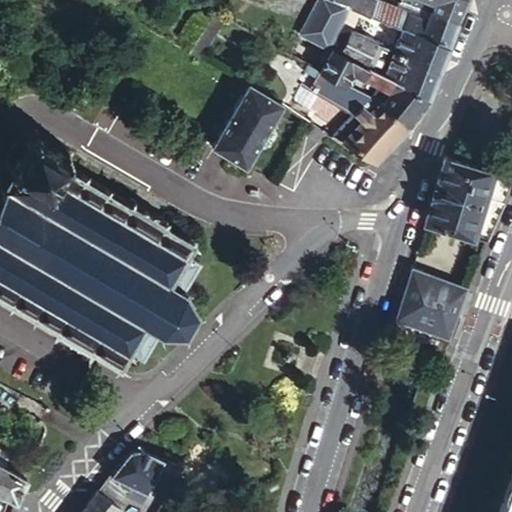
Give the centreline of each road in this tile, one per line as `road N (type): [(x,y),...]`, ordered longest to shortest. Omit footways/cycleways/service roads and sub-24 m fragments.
road 1 (unclassified): [(344,218),(205,206),(15,101),(0,134)]
road 2 (tertiary): [(392,223),(303,511)]
road 3 (residential): [(344,218),(134,397)]
road 4 (tertiary): [(416,511),(511,252)]
road 5 (tertiary): [(494,19),(392,223)]
road 6 (unclassified): [(0,328),(134,397)]
road 7 (residential): [(134,397),(93,430),(44,511)]
